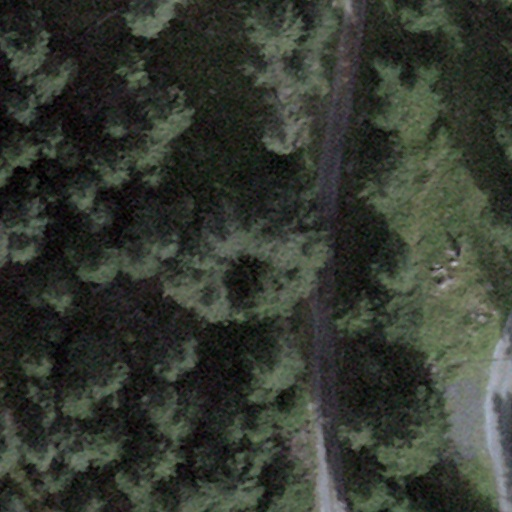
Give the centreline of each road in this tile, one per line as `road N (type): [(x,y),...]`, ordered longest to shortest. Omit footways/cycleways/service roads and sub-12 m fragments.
road 1 (track): [(358,0),(322,260),(322,370),(339,511)]
road 2 (track): [(511,489),(496,397),(511,331)]
